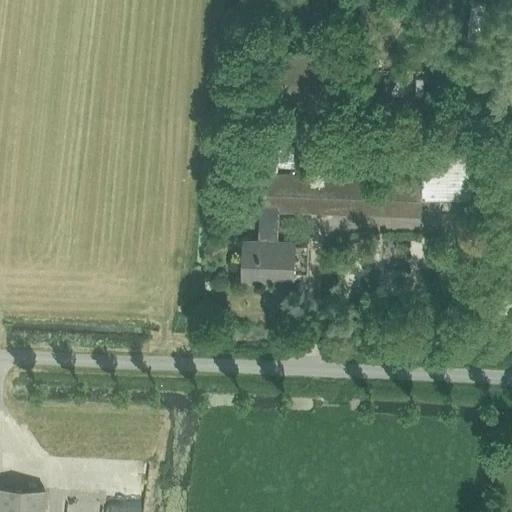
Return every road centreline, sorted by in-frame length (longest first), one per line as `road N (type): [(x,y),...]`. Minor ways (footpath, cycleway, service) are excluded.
road 1 (unclassified): [(0,362),(511,380)]
road 2 (unknown): [(288,373),(308,336),(327,221),(433,220)]
